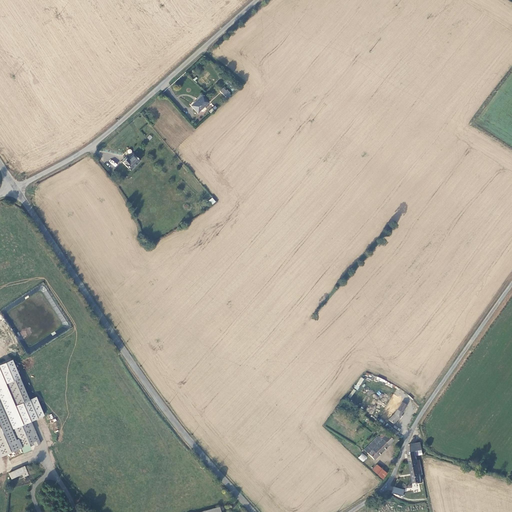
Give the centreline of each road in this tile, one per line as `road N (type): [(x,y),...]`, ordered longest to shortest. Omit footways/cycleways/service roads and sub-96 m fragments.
road 1 (unclassified): [(15,186),(176,423),(253,511)]
road 2 (unclassified): [(255,0),(95,144),(15,186)]
road 3 (unclassified): [(351,511),(384,488),(430,398),(511,283)]
